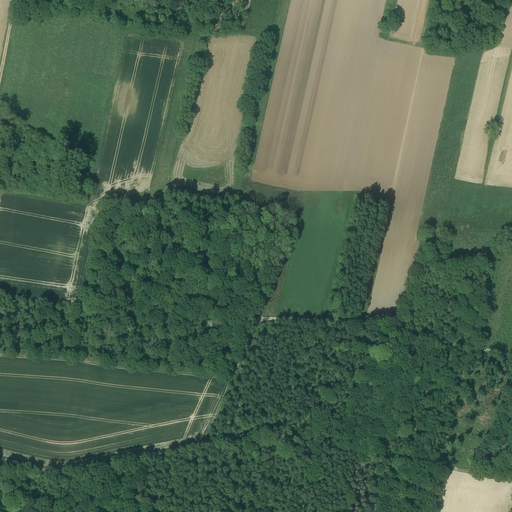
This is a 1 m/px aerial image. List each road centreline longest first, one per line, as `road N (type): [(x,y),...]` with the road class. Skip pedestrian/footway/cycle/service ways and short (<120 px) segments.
road 1 (track): [(228,381),(254,320),(332,323),(511,355)]
road 2 (track): [(511,482),(256,436),(202,445)]
road 3 (track): [(228,381),(0,354)]
road 4 (track): [(202,445),(60,475),(0,460)]
road 5 (track): [(511,64),(480,185)]
